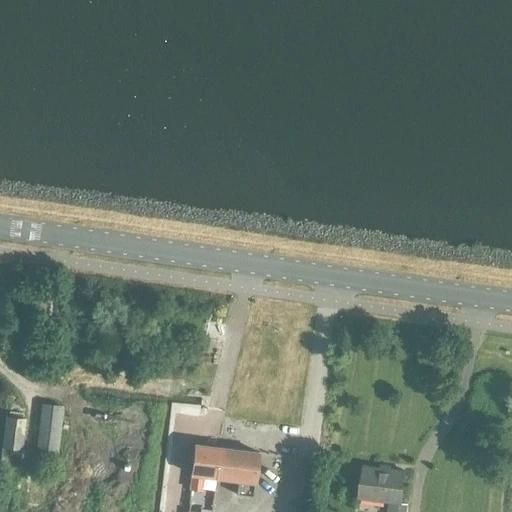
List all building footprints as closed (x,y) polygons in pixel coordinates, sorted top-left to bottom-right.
[(36,455),(59,458),(65,405),(42,402),(36,455)] [(4,446),(2,463),(25,466),(27,449),(23,448),(27,417),(24,417),(24,412),(11,411),(10,415),(7,415),(4,446)] [(221,447),(197,444),(191,488),(203,490),(205,475),(217,477),(221,447)] [(236,494),(253,496),(258,451),(221,447),(217,477),(237,479),(236,494)] [(364,464),(360,497),(390,500),(388,511),(406,511),(408,502),(403,502),(406,469),(364,464)]
